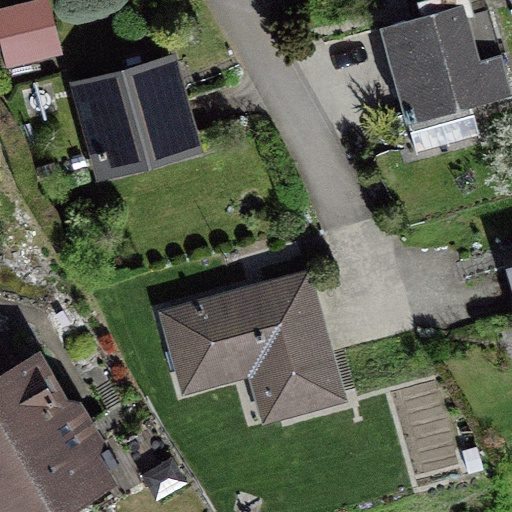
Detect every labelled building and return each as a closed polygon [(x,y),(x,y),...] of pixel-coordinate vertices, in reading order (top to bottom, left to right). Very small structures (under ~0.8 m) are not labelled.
[(466,0),(437,0),(380,15),(406,112),(511,85),(501,44),(479,49),(466,0)] [(44,3),(0,13),(0,50),(3,65),(55,53),(44,3)] [(174,43),(73,71),(101,169),(202,141),(174,43)] [(511,249),(502,252),(511,288),(511,249)] [(312,262),(159,306),(183,387),(245,369),(260,422),(351,396),(312,262)] [(33,366),(0,385),(0,507),(2,511),(44,511),(101,479),(33,366)]
